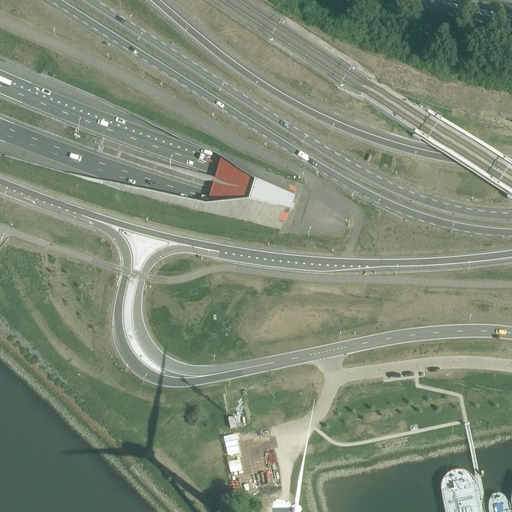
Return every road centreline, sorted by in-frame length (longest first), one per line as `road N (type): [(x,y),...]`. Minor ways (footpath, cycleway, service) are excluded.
road 1 (motorway): [(511,242),(325,201),(129,139),(0,87)]
road 2 (motorway): [(0,131),(262,218),(511,274)]
road 3 (trunk): [(54,0),(369,196),(456,227),(511,232)]
road 4 (trunk): [(511,218),(442,207),(377,182),(88,0)]
road 5 (trunk): [(511,170),(443,160),(327,122),(246,74),(155,0)]
road 6 (trunk): [(219,248),(344,263),(511,253)]
road 7 (secondary): [(82,212),(124,253),(115,314),(127,355),(154,376),(188,376)]
road 8 (secondary): [(188,376),(142,339),(136,301),(157,256),(219,248)]
road 9 (secondary): [(511,334),(411,335),(328,351)]
road 10 (unclassified): [(511,367),(443,363),(333,378)]
road 11 (secondary): [(328,351),(188,376)]
road 12 (trunk): [(82,212),(219,248)]
road 13 (unclassified): [(243,440),(315,418),(333,378)]
